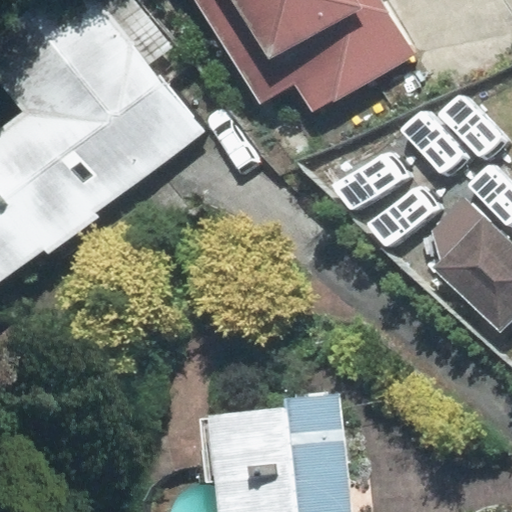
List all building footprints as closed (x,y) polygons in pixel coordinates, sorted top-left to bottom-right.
[(92,211),(199,130),(149,64),(101,2),(99,0),(76,0),(0,57),(0,77),(26,112),(0,132),(0,278),(43,246),(49,253),(97,217),(92,211)] [(149,64),(172,46),(136,0),(103,0),(101,2),(149,64)] [(203,0),(261,101),(296,81),(312,110),(414,53),(383,0),(203,0)] [(500,330),(511,318),(511,244),(466,199),(434,231),(442,262),(437,268),(500,330)] [(352,511),(340,394),(287,399),(288,409),(207,417),(214,480),(217,511),(352,511)]
